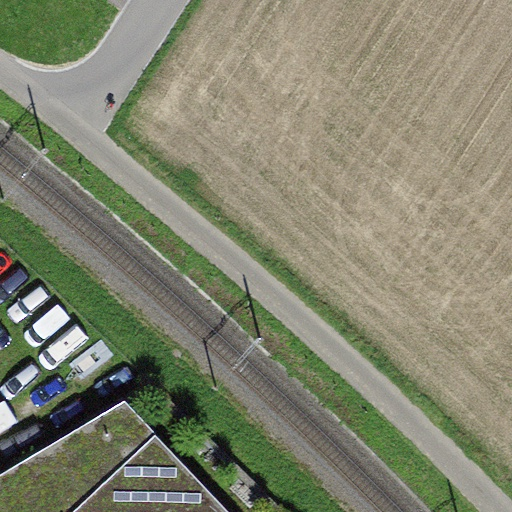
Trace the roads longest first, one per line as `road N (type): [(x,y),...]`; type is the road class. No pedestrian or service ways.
road 1 (unclassified): [(84,134),(293,310),(510,511)]
road 2 (residential): [(170,0),(84,134)]
